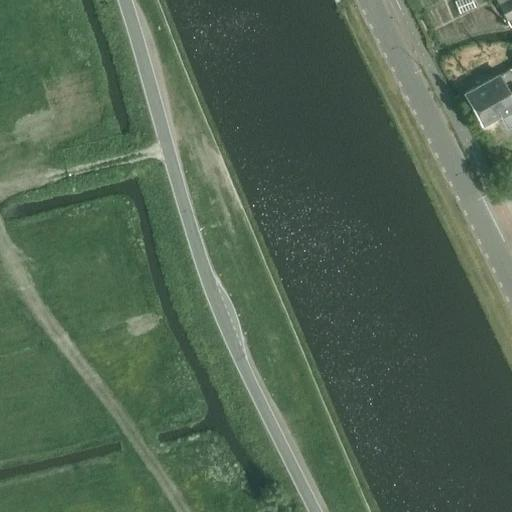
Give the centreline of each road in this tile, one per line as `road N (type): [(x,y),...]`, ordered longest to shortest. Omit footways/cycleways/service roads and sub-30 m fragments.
road 1 (unclassified): [(314,511),(197,269),(121,0)]
road 2 (tertiary): [(511,295),(369,0)]
